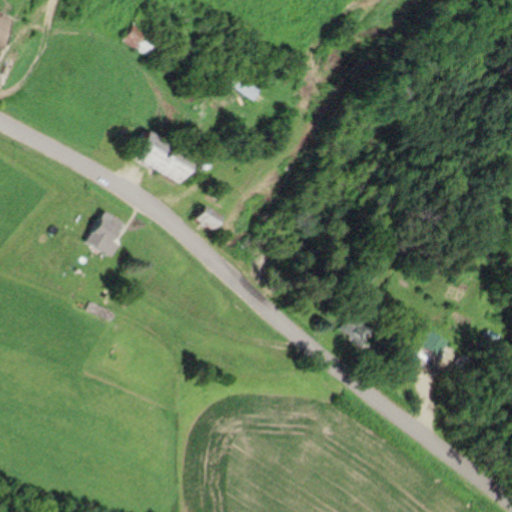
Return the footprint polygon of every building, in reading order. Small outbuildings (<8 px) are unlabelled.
[(163,65),(173,49),(155,37),(152,42),(130,28),(122,40),(163,65)] [(261,88),(208,53),(200,65),(253,100),(261,88)] [(149,129),(133,156),(182,184),(197,157),(149,129)] [(197,218),(214,230),(221,221),(204,208),(197,218)] [(87,245),(113,251),(122,216),(95,210),(87,245)]
